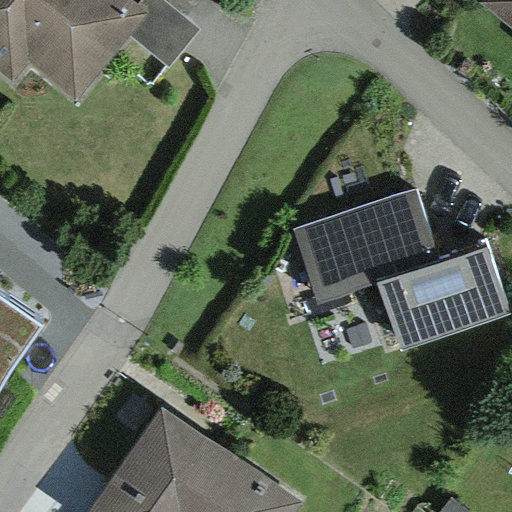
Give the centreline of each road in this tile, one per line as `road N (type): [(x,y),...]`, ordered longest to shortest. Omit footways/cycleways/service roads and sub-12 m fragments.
road 1 (residential): [(307,0),(106,340),(0,491)]
road 2 (residential): [(310,0),(355,21),(511,153)]
